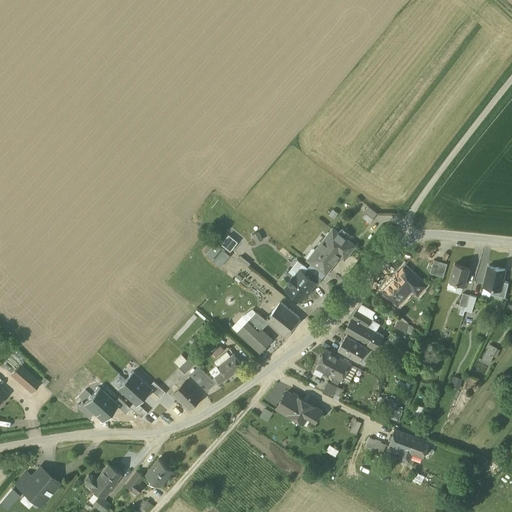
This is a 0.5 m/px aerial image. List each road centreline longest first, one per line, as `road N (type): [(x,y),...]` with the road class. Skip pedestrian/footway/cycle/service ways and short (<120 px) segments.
road 1 (unclassified): [(0,449),(91,433),(155,433),(215,410),(332,319),(406,236)]
road 2 (residential): [(511,80),(412,212),(406,236)]
